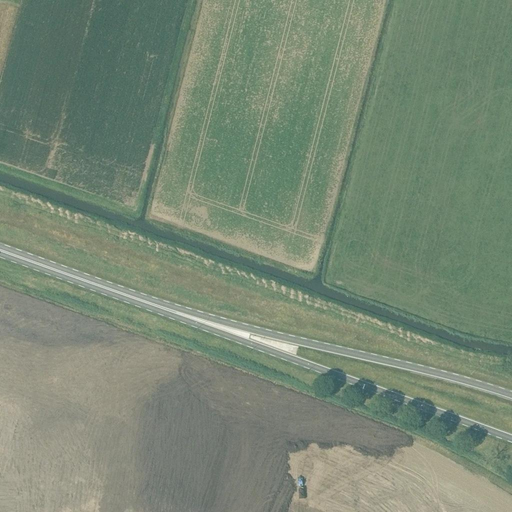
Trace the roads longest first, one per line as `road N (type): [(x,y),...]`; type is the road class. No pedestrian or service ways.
road 1 (primary): [(195,318),(511,438)]
road 2 (primary): [(511,397),(195,318)]
road 3 (primary): [(195,318),(0,249)]
